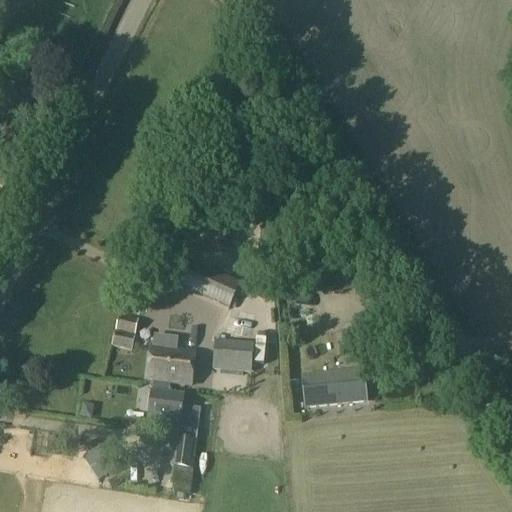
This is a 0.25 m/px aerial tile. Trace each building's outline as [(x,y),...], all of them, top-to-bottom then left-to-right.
[(48,91),(43,103),(53,108),(58,96),(48,91)] [(212,124),(207,133),(216,138),(221,129),(212,124)] [(211,271),(193,263),(182,287),(201,295),(211,271)] [(342,266),(318,270),(323,295),(363,288),(360,267),(343,269),(342,266)] [(131,353),(139,322),(119,317),(111,348),(131,353)] [(251,375),(254,345),(216,341),(212,372),(251,375)] [(153,383),(170,385),(191,387),(195,354),(152,349),(148,382),(153,383)] [(362,371),(302,377),(306,410),(365,403),(362,371)] [(170,385),(153,383),(151,393),(152,393),(168,395),(170,385)] [(168,395),(152,393),(149,419),(178,423),(176,441),(174,441),(171,468),(192,470),(200,411),(181,408),(183,397),(168,395)] [(368,403),(304,414),(307,432),(371,421),(368,403)] [(54,449),(54,450),(65,452),(66,444),(55,442),(54,449)] [(104,445),(82,459),(98,483),(120,468),(104,445)]
